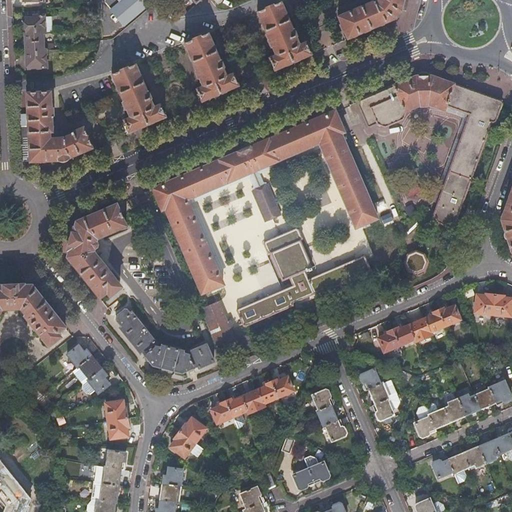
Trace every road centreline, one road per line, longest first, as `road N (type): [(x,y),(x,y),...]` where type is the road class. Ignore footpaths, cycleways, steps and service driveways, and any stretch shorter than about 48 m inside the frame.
road 1 (residential): [(39,207),(397,52)]
road 2 (residential): [(5,93),(82,75),(274,0)]
road 3 (residential): [(157,404),(29,248)]
road 4 (residential): [(493,260),(321,341)]
road 5 (residential): [(321,341),(157,404)]
road 6 (residential): [(380,470),(511,414)]
road 7 (residential): [(321,341),(380,470)]
